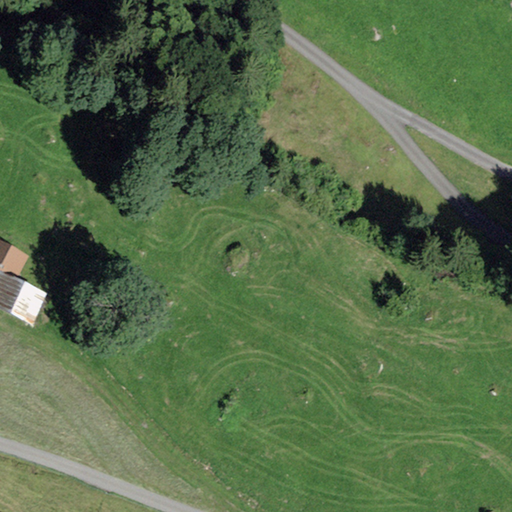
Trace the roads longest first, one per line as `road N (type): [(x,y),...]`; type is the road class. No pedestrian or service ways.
road 1 (unclassified): [(511,235),(471,210),(335,69),(240,0)]
road 2 (unclassified): [(0,446),(188,511)]
road 3 (track): [(365,95),(511,165)]
